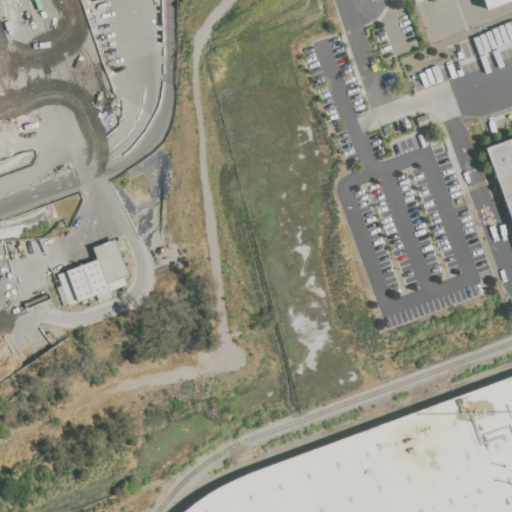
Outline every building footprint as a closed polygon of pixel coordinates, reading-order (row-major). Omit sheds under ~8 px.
[(511,0),(485,0),(489,9),(511,0)] [(511,135),(484,146),(511,224),(511,135)] [(99,260),(94,247),(116,239),(130,276),(124,278),(127,285),(110,291),(99,260)] [(58,275),(99,260),(110,291),(113,298),(100,303),(97,295),(69,305),(58,275)] [(511,511),(186,511),(211,492),(243,475),(511,377),(511,511)]
